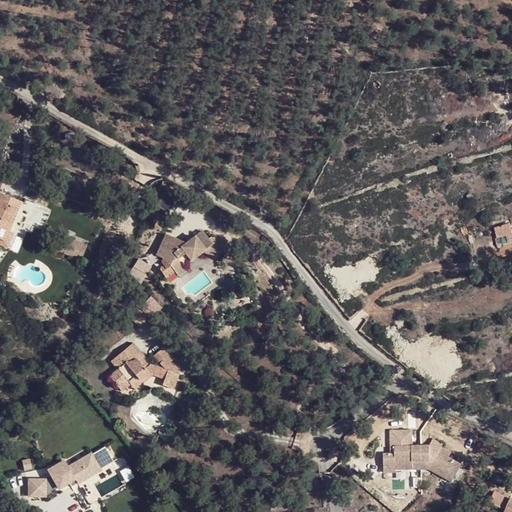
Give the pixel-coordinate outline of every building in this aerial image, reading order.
[(0,237),(16,203),(0,196),(0,237)] [(0,237),(0,243),(6,246),(16,223),(12,222),(19,204),(16,203),(0,237)] [(37,216),(23,210),(16,225),(30,231),(37,216)] [(506,222),(491,227),(495,238),(510,233),(506,222)] [(190,247),(186,245),(166,234),(156,256),(163,259),(164,264),(168,269),(172,267),(175,272),(180,279),(188,272),(184,266),(202,252),(219,260),(224,249),(215,242),(213,238),(209,242),(202,232),(191,240),(194,244),(190,247)] [(61,246),(58,251),(79,260),(86,246),(65,237),(61,246)] [(164,280),(175,272),(172,267),(168,269),(164,264),(157,270),(164,280)] [(153,300),(135,313),(141,322),(159,309),(153,300)] [(117,374),(110,379),(119,395),(154,370),(167,375),(163,387),(175,391),(181,375),(185,372),(165,349),(147,362),(135,347),(110,365),(117,374)] [(409,427),(388,426),(388,444),(393,444),(393,451),(387,452),(379,451),(380,469),(392,470),(392,465),(426,466),(448,477),(455,461),(442,454),(433,448),(435,443),(437,440),(428,435),(424,442),(409,441),(409,427)] [(445,449),(435,443),(433,448),(442,454),(445,449)] [(64,461),(46,471),(58,491),(76,481),(78,485),(102,472),(91,454),(68,467),(64,461)] [(46,480),(27,479),(26,498),(46,498),(46,480)] [(511,511),(511,500),(503,497),(497,511),(511,511)]
